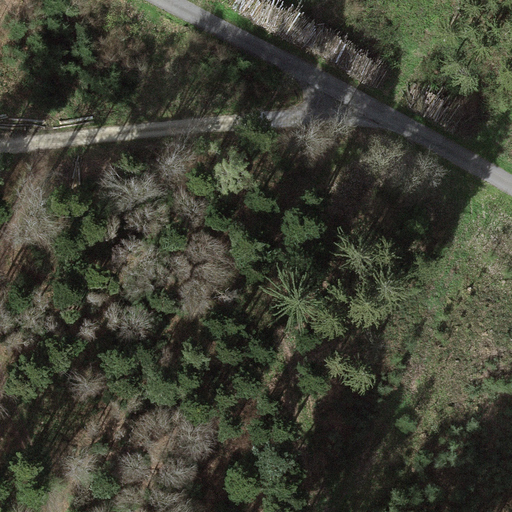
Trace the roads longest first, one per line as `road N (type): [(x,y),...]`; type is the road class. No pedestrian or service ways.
road 1 (unclassified): [(158,0),(511,191)]
road 2 (track): [(0,145),(365,110)]
